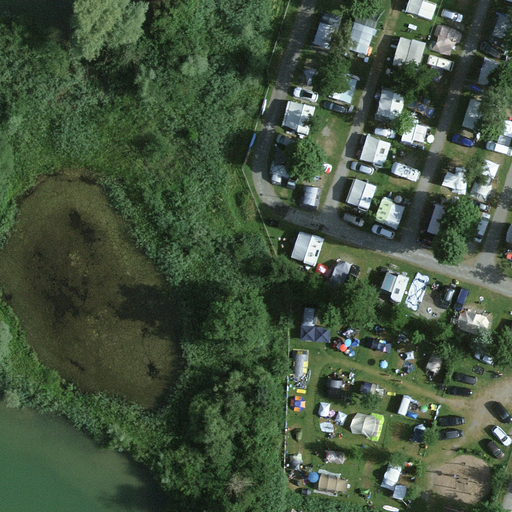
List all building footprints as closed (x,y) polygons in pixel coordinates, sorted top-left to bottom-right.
[(398,58),(422,64),(427,40),(403,34),(398,58)] [(458,144),(480,151),(487,128),(465,121),(458,144)] [(449,160),(441,184),(463,191),(471,167),(449,160)] [(300,228),(292,254),(316,262),(324,235),(300,228)] [(341,248),(335,275),(359,280),(365,253),(341,248)] [(502,341),(511,344),(511,317),(502,341)]
